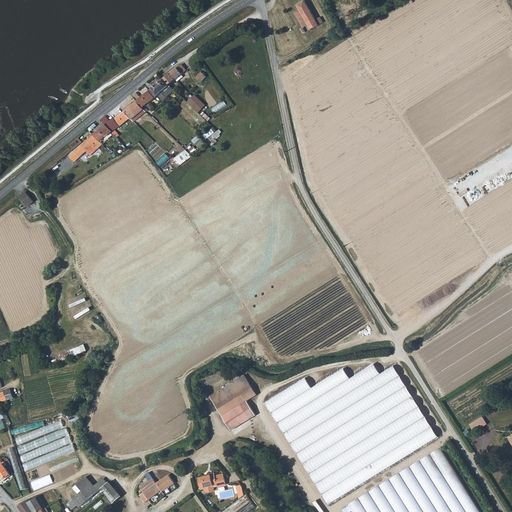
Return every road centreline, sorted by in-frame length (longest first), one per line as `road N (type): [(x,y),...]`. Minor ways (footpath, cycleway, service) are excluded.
road 1 (unclassified): [(259,0),(297,179),(503,511)]
road 2 (secondary): [(251,0),(153,67),(0,195)]
road 3 (track): [(222,433),(249,430),(263,395),(309,369),(402,354)]
road 4 (track): [(153,67),(168,69),(264,14)]
